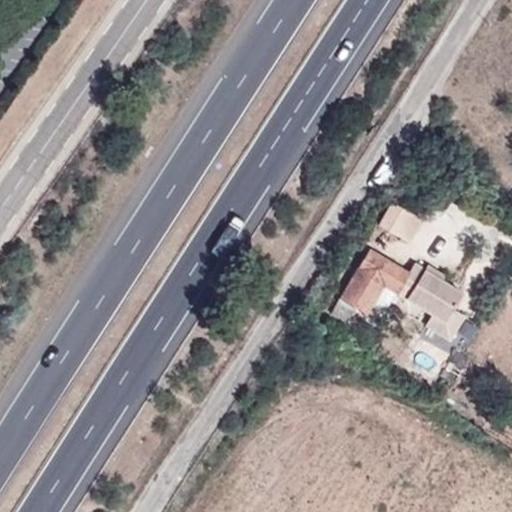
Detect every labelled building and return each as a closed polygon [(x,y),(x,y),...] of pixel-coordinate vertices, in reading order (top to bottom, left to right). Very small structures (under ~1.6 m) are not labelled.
[(443,224),(411,203),(395,225),(427,247),(443,224)] [(422,296),(439,306),(458,275),(433,259),(427,268),(396,249),(365,295),(387,308),(393,309),(409,283),(424,292),(422,296)] [(482,290),(458,275),(439,306),(449,313),(442,323),(467,338),(482,313),(472,306),(482,290)] [(422,296),(424,292),(409,283),(393,309),(409,318),(422,296)] [(372,327),(387,308),(365,295),(353,313),(372,327)] [(459,377),(472,385),(488,359),(475,351),(459,377)]
